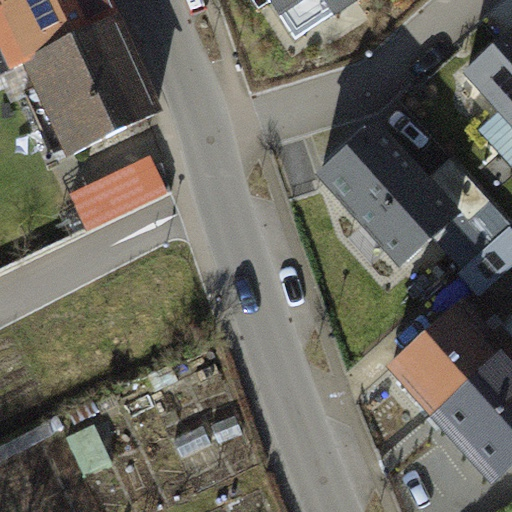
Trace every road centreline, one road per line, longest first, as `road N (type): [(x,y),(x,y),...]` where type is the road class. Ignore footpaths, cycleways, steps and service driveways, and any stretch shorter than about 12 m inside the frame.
road 1 (secondary): [(202,133),(341,511)]
road 2 (residential): [(202,133),(350,89),(455,0)]
road 3 (secondary): [(151,0),(202,133)]
